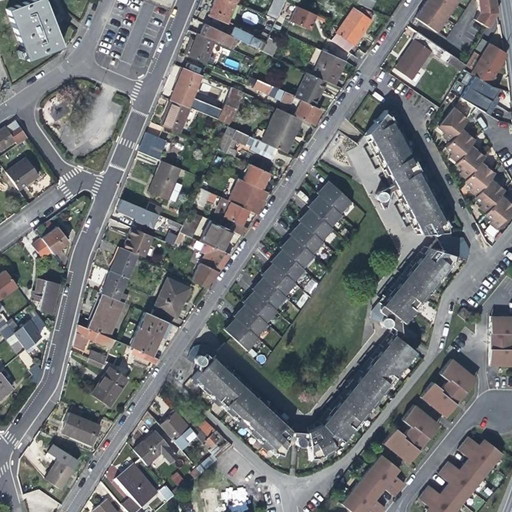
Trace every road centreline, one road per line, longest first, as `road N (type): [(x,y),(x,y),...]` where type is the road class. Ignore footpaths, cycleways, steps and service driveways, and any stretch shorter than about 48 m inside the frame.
road 1 (residential): [(65,511),(413,0)]
road 2 (residential): [(3,453),(46,394),(75,278),(110,187)]
